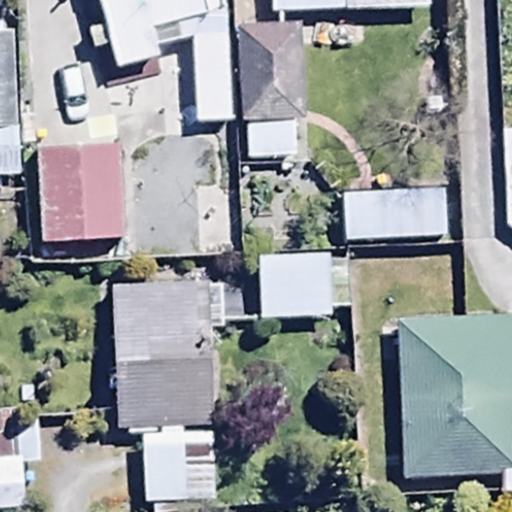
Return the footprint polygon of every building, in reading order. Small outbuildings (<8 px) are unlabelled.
[(95,0),(114,69),(158,57),(155,48),(189,39),(191,124),(229,123),(222,0),(95,0)] [(425,7),(425,0),(264,0),(265,12),(425,7)] [(235,25),(235,123),(243,123),(243,160),(289,160),(289,122),(303,122),(303,25),(235,25)] [(15,36),(0,35),(0,155),(15,155),(15,36)] [(123,104),(29,113),(38,210),(131,201),(123,104)] [(511,240),(511,126),(497,127),(502,241),(511,240)] [(330,153),(331,208),(448,206),(447,152),(330,153)] [(335,282),(331,216),(252,221),(256,286),(335,282)] [(220,285),(106,287),(108,435),(137,435),(138,503),(209,502),(207,403),(217,403),(217,376),(208,377),(207,328),(221,328),(220,285)] [(35,412),(0,412),(0,511),(19,511),(18,466),(36,465),(35,412)] [(505,511),(505,469),(461,469),(460,511),(505,511)]
